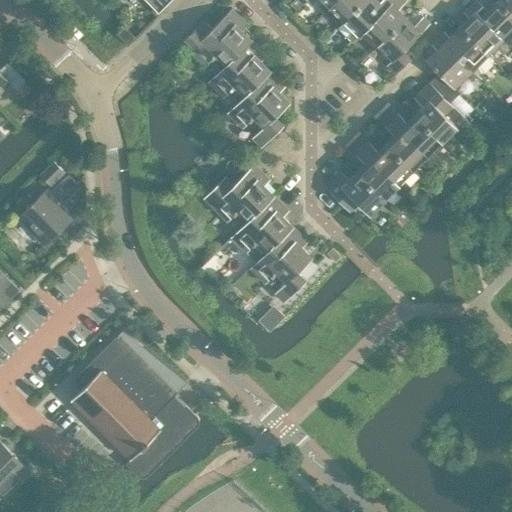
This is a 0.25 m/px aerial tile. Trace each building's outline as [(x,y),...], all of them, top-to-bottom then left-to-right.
[(145,0),(158,12),(170,0),(145,0)] [(321,0),(324,2),(318,8),(323,13),(335,0),(321,0)] [(335,0),(323,13),(328,18),(334,12),(343,21),(364,0),(335,0)] [(380,0),(379,2),(376,0),(364,0),(343,21),(353,31),(347,37),(352,42),(364,30),(390,3),(387,0),(380,0)] [(364,30),(378,45),(406,17),(397,9),(403,3),(400,0),(387,0),(390,3),(364,30)] [(508,44),(511,40),(511,15),(497,1),(487,10),(477,0),(474,0),(469,5),(508,44)] [(511,15),(511,0),(497,0),(497,1),(511,15)] [(503,49),(508,44),(469,5),(463,11),(469,17),(459,27),(486,54),(497,43),(503,49)] [(225,65),(250,40),(241,30),(246,24),(231,9),(210,29),(202,21),(181,42),(205,65),(215,55),(224,65),(225,65)] [(406,17),(378,45),(392,59),(387,65),(396,74),(414,56),(405,47),(429,23),(422,17),(414,25),(406,17)] [(475,66),(486,54),(459,27),(449,37),(443,31),(437,37),(476,76),(480,72),(475,66)] [(476,76),(437,37),(431,43),(436,49),(426,60),(439,72),(430,81),(451,101),(460,92),(454,87),(465,75),(471,81),(476,76)] [(265,55),(250,40),(225,65),(224,65),(208,81),(224,96),(234,86),(244,96),(269,71),(259,61),(265,55)] [(0,93),(12,82),(18,89),(27,81),(8,62),(0,69),(0,93)] [(284,86),(269,71),(244,96),(227,112),(243,127),(253,117),(263,127),(252,137),(261,146),(283,125),(274,117),(289,102),(278,92),(284,86)] [(471,124),(429,82),(414,97),(422,106),(414,114),(442,141),(454,129),(460,135),(471,124)] [(442,141),(414,114),(406,122),(400,116),(394,122),(433,161),(438,157),(432,151),(442,141)] [(385,143),(412,170),(422,160),(428,166),(433,161),(394,122),(387,129),(393,135),(385,143)] [(365,151),(404,190),(409,185),(403,180),(412,170),(385,143),(377,151),(371,145),(365,151)] [(399,195),(404,190),(365,151),(358,158),(364,164),(356,172),(384,199),(393,189),(399,195)] [(42,173),(52,184),(66,171),(55,160),(42,173)] [(237,211),(247,220),(247,221),(273,195),(263,185),(269,179),(253,164),(233,185),(224,176),(203,197),(227,221),(237,211)] [(324,186),(340,202),(349,211),(358,203),(369,214),(384,199),(356,172),(348,180),(340,171),(324,186)] [(69,239),(74,234),(85,223),(83,188),(68,174),(51,191),(48,188),(18,217),(45,244),(59,229),(69,239)] [(256,242),(266,251),(266,252),(292,226),(282,216),(288,210),(273,195),(247,221),(247,220),(231,236),(246,252),(256,242)] [(307,241),(292,226),(266,252),(266,251),(250,267),(265,283),(275,272),(285,282),(275,292),(284,302),(305,280),(297,272),(311,258),(301,247),(307,241)] [(3,288),(11,281),(0,269),(0,308),(12,297),(3,288)] [(152,473),(175,449),(198,425),(199,424),(200,422),(200,421),(200,419),(200,417),(199,415),(197,414),(193,410),(185,402),(176,393),(187,381),(123,330),(73,379),(82,388),(71,399),(131,458),(126,463),(134,471),(138,475),(140,476),(141,477),(143,477),(145,477),(146,477),(148,476),(149,475),(152,472),(152,473)] [(32,471),(0,438),(0,493),(5,499),(12,491),(13,492),(16,489),(16,488),(32,471)]
